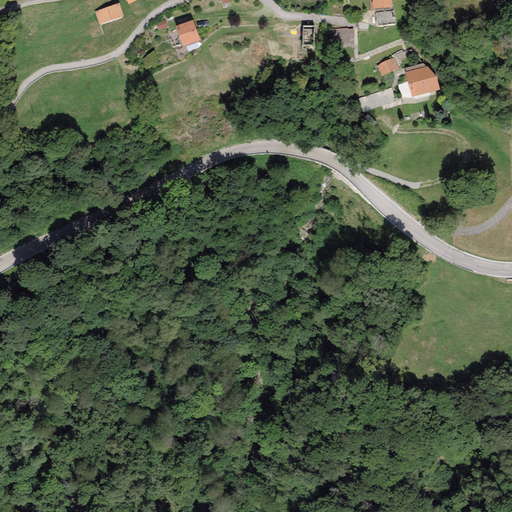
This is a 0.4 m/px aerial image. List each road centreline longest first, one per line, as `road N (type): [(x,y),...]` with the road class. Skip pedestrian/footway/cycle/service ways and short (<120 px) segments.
road 1 (tertiary): [(0,265),(186,170),(251,147),(338,163),(416,231)]
road 2 (track): [(338,163),(422,184),(462,172),(469,155),(451,131),(396,128)]
road 3 (unclassified): [(179,0),(112,54),(42,71),(0,115)]
